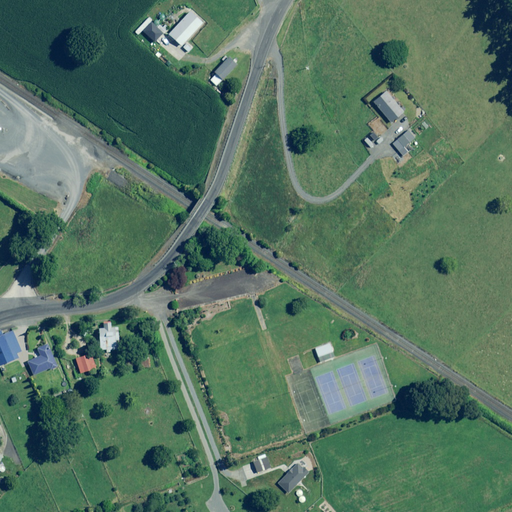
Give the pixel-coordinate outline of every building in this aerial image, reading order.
[(186,10),(164,35),(177,47),(200,22),(186,10)] [(162,33),(152,24),(143,33),(154,43),(162,33)] [(236,66),(227,57),(212,72),(214,75),(209,80),(216,87),(236,66)] [(402,113),(384,91),(371,102),(389,123),(402,113)] [(413,138),(406,131),(391,144),(397,152),(413,138)] [(417,142),(415,139),(409,144),(412,147),(417,142)] [(101,350),(108,350),(108,353),(112,353),(112,349),(118,349),(117,328),(112,328),(112,322),(105,323),(105,329),(100,329),(100,333),(101,350)] [(0,331),(0,360),(15,354),(13,349),(18,346),(10,327),(0,331)] [(58,361),(48,338),(36,343),(39,350),(28,355),(34,369),(50,362),(50,364),(58,361)] [(326,347),(310,352),(315,367),(331,362),(326,347)] [(85,357),(83,351),(74,354),(78,369),(94,364),(92,355),(85,357)] [(20,403),(17,397),(11,399),(14,406),(20,403)] [(307,474),(296,463),(286,473),(287,474),(277,484),(287,494),(307,474)] [(277,476),(276,472),(266,476),(268,480),(277,476)]
